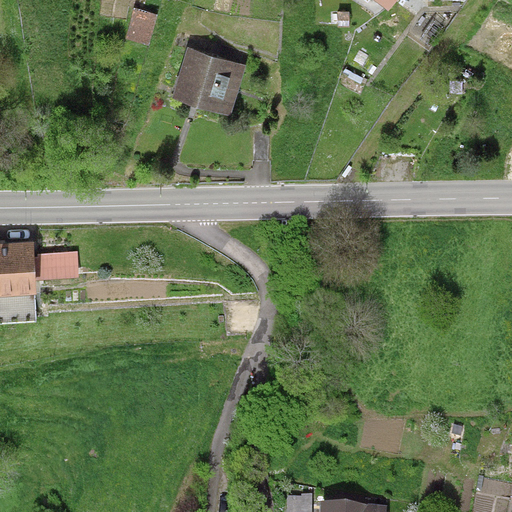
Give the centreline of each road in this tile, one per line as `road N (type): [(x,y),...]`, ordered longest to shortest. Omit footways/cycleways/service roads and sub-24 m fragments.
road 1 (secondary): [(511,198),(190,203)]
road 2 (track): [(0,10),(18,114),(41,155),(95,170),(158,204)]
road 3 (residential): [(190,203),(199,228),(266,283),(269,311),(252,358)]
road 4 (secondary): [(190,203),(0,207)]
road 5 (residential): [(212,511),(218,446),(252,358)]
road 6 (residential): [(252,358),(261,375),(258,451),(267,511)]
